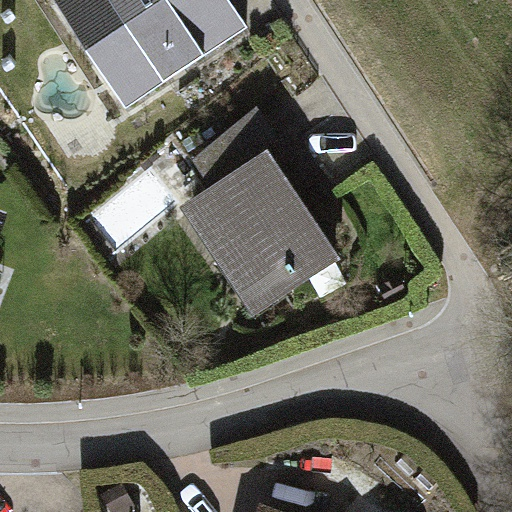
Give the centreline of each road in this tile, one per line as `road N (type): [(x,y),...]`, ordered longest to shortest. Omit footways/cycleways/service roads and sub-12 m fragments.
road 1 (residential): [(296,0),(475,280),(408,374)]
road 2 (residential): [(408,374),(85,443),(0,446)]
road 3 (residential): [(507,511),(499,472),(464,413),(408,374)]
